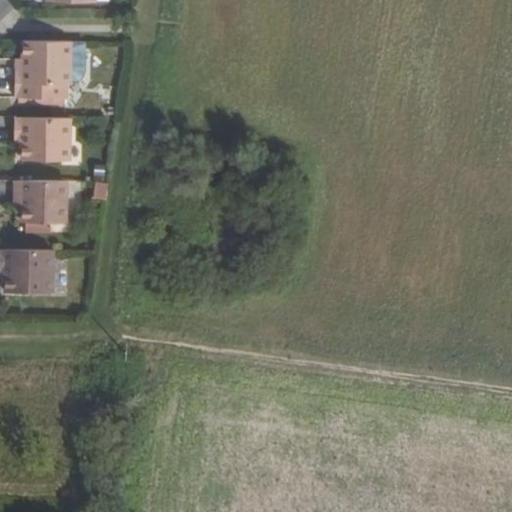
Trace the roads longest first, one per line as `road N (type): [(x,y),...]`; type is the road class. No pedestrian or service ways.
road 1 (track): [(0,336),(97,336),(511,388)]
road 2 (track): [(150,0),(97,336)]
